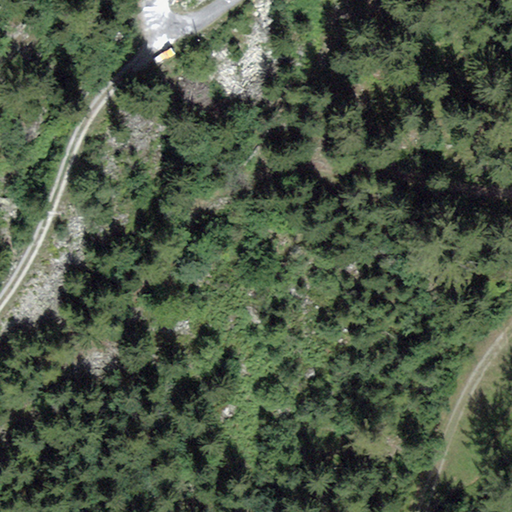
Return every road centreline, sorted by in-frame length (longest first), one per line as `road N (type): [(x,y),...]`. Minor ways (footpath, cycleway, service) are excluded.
road 1 (track): [(0,301),(29,257),(90,114),(165,21)]
road 2 (track): [(423,511),(466,391),(511,328)]
